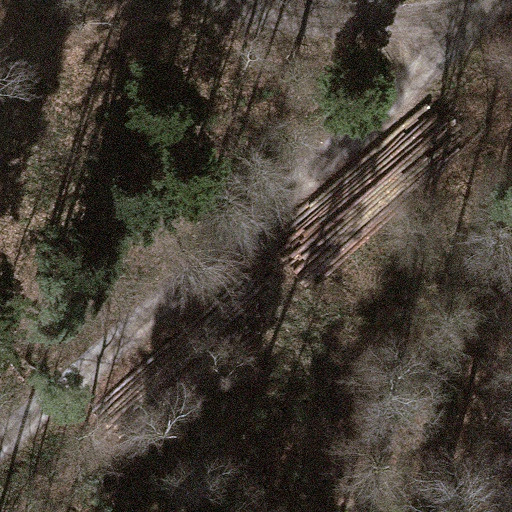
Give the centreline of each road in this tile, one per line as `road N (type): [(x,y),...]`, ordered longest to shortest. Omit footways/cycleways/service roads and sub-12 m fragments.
road 1 (track): [(0,416),(500,0)]
road 2 (track): [(479,0),(426,16),(266,14),(237,0)]
